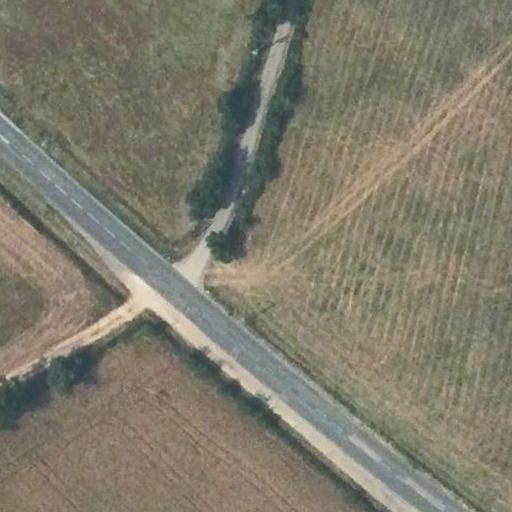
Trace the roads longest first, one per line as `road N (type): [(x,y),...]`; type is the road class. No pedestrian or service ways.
road 1 (secondary): [(437,511),(169,286)]
road 2 (unclassified): [(292,0),(207,249),(169,286)]
road 3 (secondary): [(169,286),(0,127)]
road 4 (track): [(0,387),(169,286)]
